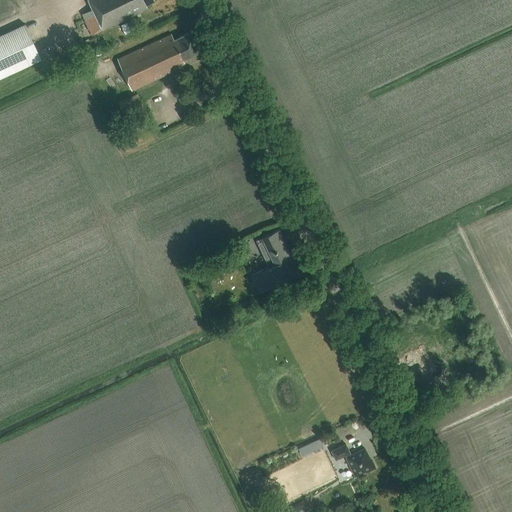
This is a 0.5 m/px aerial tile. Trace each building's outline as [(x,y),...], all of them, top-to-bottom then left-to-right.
[(87,0),(92,10),(82,14),(91,35),(148,10),(146,5),(154,2),(153,0),(87,0)] [(24,24),(0,35),(0,77),(41,59),(24,24)] [(171,35),(118,59),(132,90),(168,74),(168,73),(176,69),(175,67),(184,63),(183,60),(198,53),(189,33),(174,40),(171,35)] [(180,73),(173,76),(176,84),(183,81),(180,73)] [(137,93),(118,101),(128,126),(148,118),(137,93)] [(117,109),(110,112),(115,123),(121,121),(117,109)] [(269,267),(251,275),(259,293),(300,275),(279,230),(256,240),(269,267)] [(199,265),(189,270),(192,275),(202,270),(199,265)] [(346,443),(332,450),(336,459),(345,454),(355,475),(365,470),(366,471),(375,467),(371,458),(370,458),(365,447),(351,454),(346,443)] [(303,500),(291,508),(292,511),(306,511),(309,510),(303,500)]
